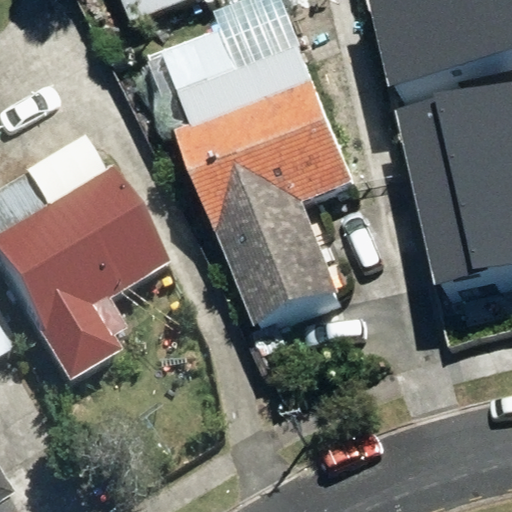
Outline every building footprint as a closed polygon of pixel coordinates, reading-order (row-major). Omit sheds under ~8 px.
[(126,0),(139,33),(227,1),(226,0),(126,0)] [(511,0),(458,0),(462,53),(435,55),(445,174),(469,172),(476,274),(511,272),(511,0)] [(162,74),(178,114),(266,343),(352,310),(316,216),(367,196),(327,97),(313,61),(252,85),(236,44),(162,74)] [(0,205),(0,269),(74,395),(128,366),(119,351),(133,343),(115,313),(177,276),(119,181),(53,220),(32,186),(0,205)] [(0,511),(10,511),(20,506),(0,475),(0,370),(17,360),(9,347),(19,341),(0,311),(0,511)]
